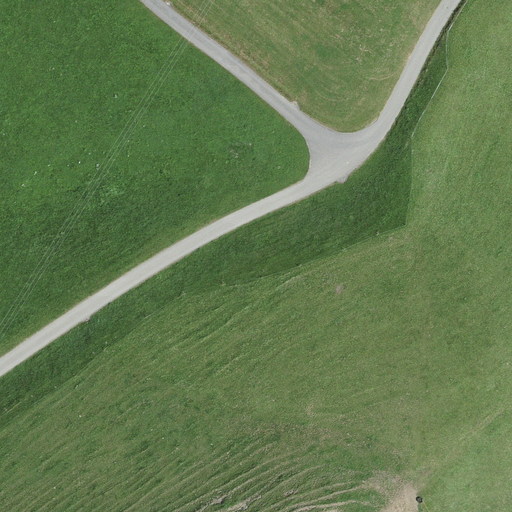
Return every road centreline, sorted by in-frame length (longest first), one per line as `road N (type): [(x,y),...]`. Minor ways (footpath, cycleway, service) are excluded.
road 1 (unclassified): [(355,150),(0,365)]
road 2 (unclassified): [(355,150),(305,124),(154,0)]
road 3 (unclassified): [(449,0),(385,114),(355,150)]
